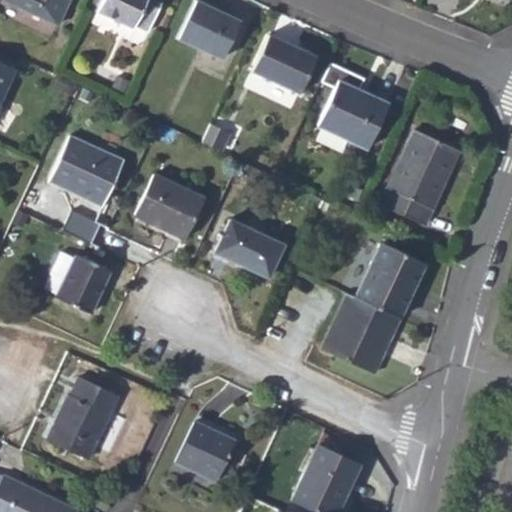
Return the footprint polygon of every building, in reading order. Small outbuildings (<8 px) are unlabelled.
[(2,0),(2,1),(54,25),(66,0),(2,0)] [(133,26),(145,32),(160,3),(153,0),(100,0),(95,11),(132,29),(133,26)] [(176,40),(219,60),(238,21),(195,0),(176,40)] [(250,70),(297,93),(313,59),(266,35),(250,70)] [(0,95),(12,71),(0,65),(0,95)] [(315,125),(351,143),(361,148),(364,149),(386,105),(336,81),(315,125)] [(0,104),(0,125),(12,130),(19,112),(0,104)] [(208,125),(200,143),(218,151),(226,133),(208,125)] [(423,225),(443,179),(436,176),(449,147),(412,129),(377,204),(423,225)] [(156,137),(170,143),(173,137),(159,130),(156,137)] [(46,182),(100,206),(121,162),(67,137),(46,182)] [(346,154),(356,159),(361,148),(351,143),(346,154)] [(436,176),(443,179),(456,150),(449,147),(436,176)] [(133,215),(182,239),(201,199),(151,175),(133,215)] [(211,252),(265,277),(280,245),(260,235),(266,224),(248,216),(243,227),(228,220),(211,252)] [(377,243),(366,265),(370,268),(355,298),(397,317),(422,264),(377,243)] [(54,297),(88,312),(107,271),(74,256),(72,259),(57,252),(40,287),(56,295),(54,297)] [(352,296),(355,298),(370,268),(366,265),(352,296)] [(370,374),(380,354),(376,353),(384,336),(387,338),(397,317),(355,298),(352,296),(345,293),(319,348),(370,374)] [(376,353),(380,354),(387,338),(384,336),(376,353)] [(44,440),(86,459),(114,396),(76,378),(68,395),(65,394),(44,440)] [(172,462),(213,482),(233,441),(193,421),(172,462)] [(290,498),(316,511),(334,511),(356,466),(315,445),(290,498)] [(2,474),(1,475),(0,477),(0,511),(72,511),(74,508),(2,474)] [(110,496),(100,492),(93,506),(103,510),(110,496)] [(282,511),(247,496),(239,511),(282,511)]
